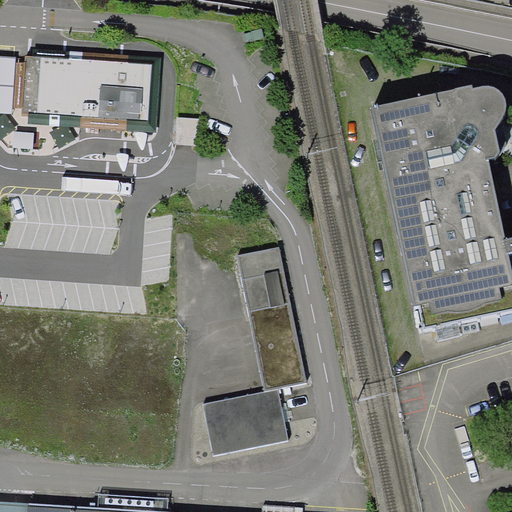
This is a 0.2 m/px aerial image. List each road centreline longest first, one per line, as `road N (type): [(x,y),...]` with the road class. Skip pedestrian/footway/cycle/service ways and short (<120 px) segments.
road 1 (residential): [(0,474),(275,487),(310,478),(330,451),(331,405),(296,235),(253,179)]
road 2 (unclassified): [(511,39),(316,0)]
